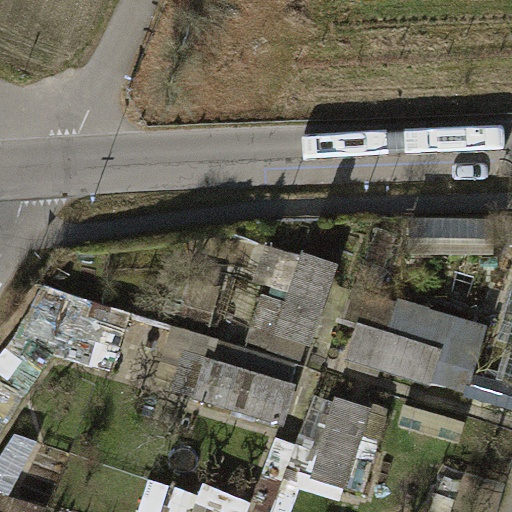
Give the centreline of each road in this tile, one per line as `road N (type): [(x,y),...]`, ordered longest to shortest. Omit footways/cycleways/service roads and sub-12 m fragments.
road 1 (unclassified): [(511,150),(42,168)]
road 2 (unclassified): [(128,0),(42,168)]
